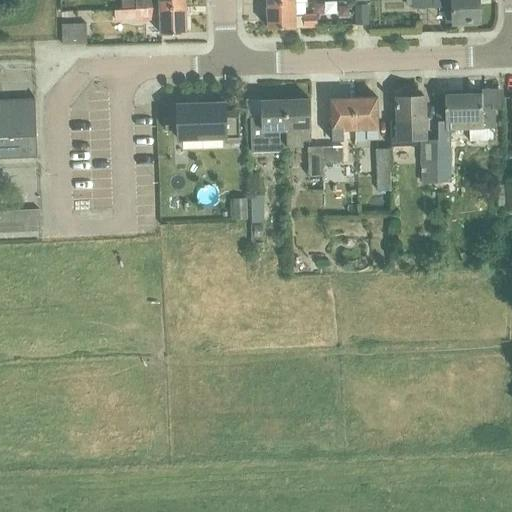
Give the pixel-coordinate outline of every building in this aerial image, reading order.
[(123,10),(186,8),(186,0),(137,0),(137,1),(123,1),(123,10)] [(328,0),(314,0),(315,9),(328,9),(328,0)] [(407,0),(408,7),(414,6),(414,9),(434,8),(434,7),(447,7),(447,23),(453,23),(453,29),(480,29),(480,21),(479,0),(407,0)] [(296,4),(268,4),(268,29),(296,29),(305,28),(318,28),(317,15),(304,16),(304,17),(296,17),(296,4)] [(356,27),(368,26),(368,6),(356,6),(356,27)] [(186,8),(123,10),(116,10),(116,21),(138,20),(138,23),(161,22),(161,35),(187,34),(186,8)] [(87,25),(62,25),(62,42),(62,44),(87,43),(87,25)] [(447,120),(438,120),(438,139),(439,182),(452,181),(451,130),(469,129),(470,141),(497,140),(497,128),(496,106),(484,107),(483,97),(483,94),(446,95),(446,97),(447,120)] [(390,123),(391,148),(416,148),(416,134),(426,134),(425,98),(410,98),(410,97),(398,98),(398,109),(399,109),(400,123),(390,123)] [(378,98),(355,99),(356,130),(356,135),(356,140),(367,140),(379,140),(378,98)] [(0,159),(39,157),(36,99),(0,100),(0,159)] [(227,144),(241,143),(239,113),(226,113),(226,102),(178,104),(178,99),(166,100),(167,131),(179,130),(179,140),(226,138),(227,144)] [(355,99),(332,99),(333,141),(342,141),(342,135),(356,135),(356,130),(355,99)] [(287,131),(287,148),(302,147),(302,142),(312,142),(310,100),(286,101),(287,131)] [(287,131),(286,101),(262,102),(263,119),(251,120),(252,153),(287,152),(287,148),(287,131)] [(438,139),(421,140),(421,182),(439,182),(438,139)] [(342,146),(323,147),(323,165),(344,164),(344,152),(344,146),(342,146)] [(324,178),(324,176),(323,165),(323,147),(308,147),(309,178),(324,178)] [(392,191),(391,148),(377,149),(378,192),(392,191)] [(246,198),(234,199),(234,219),(247,218),(246,198)] [(39,209),(13,210),(14,232),(40,231),(39,209)] [(264,213),(252,213),(252,223),(264,223),(264,213)] [(263,226),(254,226),(255,238),(263,237),(263,226)] [(288,257),(289,270),(303,268),(302,255),(288,257)]
